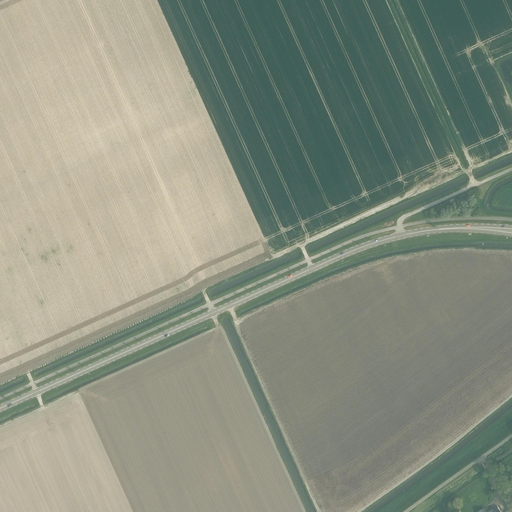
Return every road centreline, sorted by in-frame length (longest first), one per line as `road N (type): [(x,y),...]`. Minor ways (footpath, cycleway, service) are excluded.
road 1 (tertiary): [(0,408),(324,262),(434,229)]
road 2 (unclassified): [(406,511),(511,436)]
